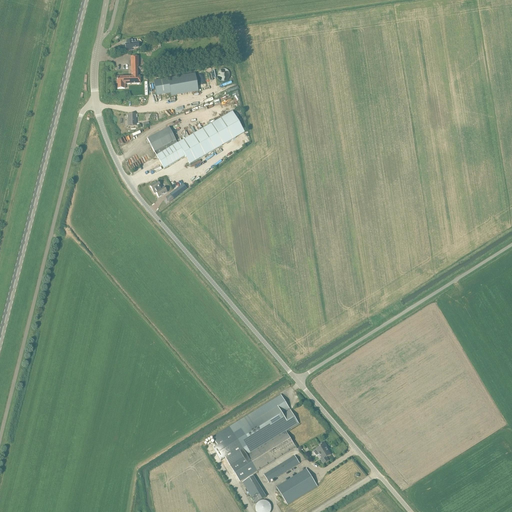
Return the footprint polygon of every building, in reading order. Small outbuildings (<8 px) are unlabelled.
[(135,43),(135,40),(126,42),(126,45),(125,45),(126,51),(132,50),(131,49),(139,48),(138,43),(135,43)] [(138,66),(138,57),(131,57),(131,77),(117,77),(117,84),(117,89),(125,89),(125,84),(140,84),(139,76),(137,77),(137,66),(138,66)] [(153,81),(154,86),(156,96),(170,93),(171,96),(198,91),(195,74),(153,81)] [(136,126),(136,114),(128,115),(128,126),(136,126)] [(177,144),(157,156),(164,169),(168,166),(185,156),(190,165),(236,138),(224,117),(177,144)] [(151,136),(147,139),(157,156),(177,144),(176,141),(169,128),(151,136)] [(154,184),(150,187),(153,191),(154,194),(156,193),(158,197),(163,195),(167,192),(164,187),(162,188),(158,182),(154,184)] [(174,199),(187,189),(183,185),(170,194),(174,199)] [(281,395),(230,427),(212,438),(218,446),(213,449),(221,461),(225,458),(240,481),(256,471),(256,472),(296,447),(286,432),(299,424),(281,395)] [(328,448),(324,442),(319,446),(320,447),(314,451),(314,452),(316,455),(317,456),(319,454),(322,459),(321,459),(324,464),(324,463),(329,461),(327,457),(331,455),(327,450),(326,449),(328,448)] [(299,464),(294,456),(264,475),(269,483),(299,464)] [(317,486),(306,469),(277,487),(288,505),(317,486)] [(248,492),(255,503),(266,497),(259,485),(248,492)] [(271,510),(271,508),(271,507),(270,505),(270,504),(269,503),(267,502),(266,501),(265,501),(263,501),(262,501),(260,501),(259,502),(258,503),(257,504),(256,506),(256,507),(256,509),(256,510),(256,511),(269,511),(270,511),(271,510)]
